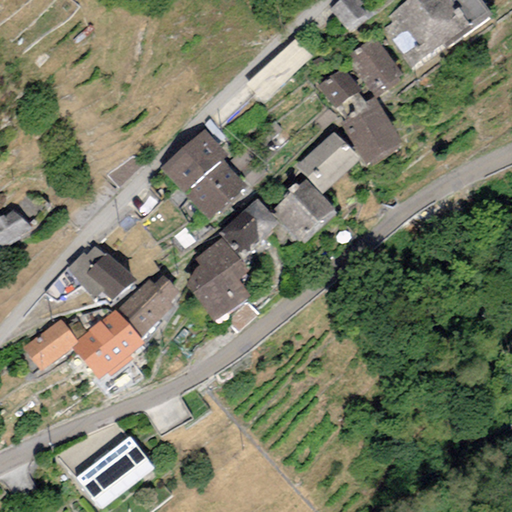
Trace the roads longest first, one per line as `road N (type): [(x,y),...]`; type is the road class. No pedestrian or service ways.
road 1 (unclassified): [(511,153),(406,209),(200,373),(0,463)]
road 2 (residential): [(236,84),(0,334)]
road 3 (residential): [(236,84),(325,0)]
